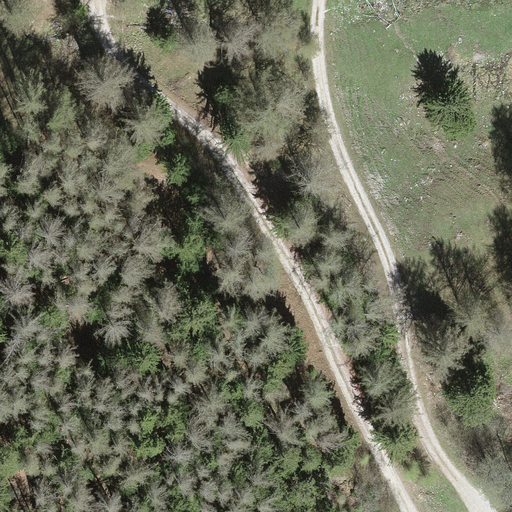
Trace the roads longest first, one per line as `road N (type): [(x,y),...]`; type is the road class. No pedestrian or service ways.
road 1 (track): [(100,0),(119,67),(202,158),(319,389),(364,511)]
road 2 (track): [(476,511),(393,380),(314,0)]
